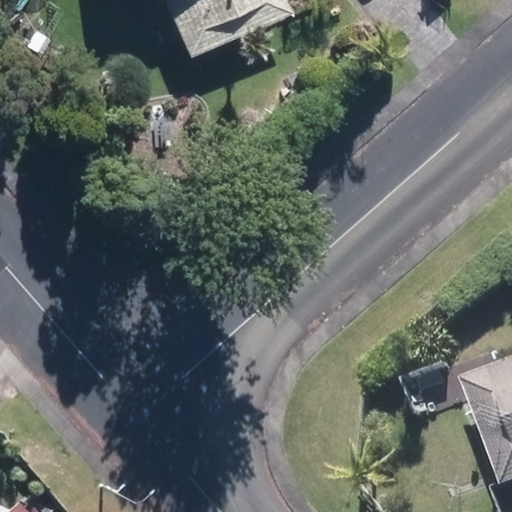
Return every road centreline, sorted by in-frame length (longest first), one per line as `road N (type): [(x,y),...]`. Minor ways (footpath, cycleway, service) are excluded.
road 1 (residential): [(134,416),(511,84)]
road 2 (residential): [(134,416),(0,262)]
road 3 (residential): [(218,511),(134,416)]
